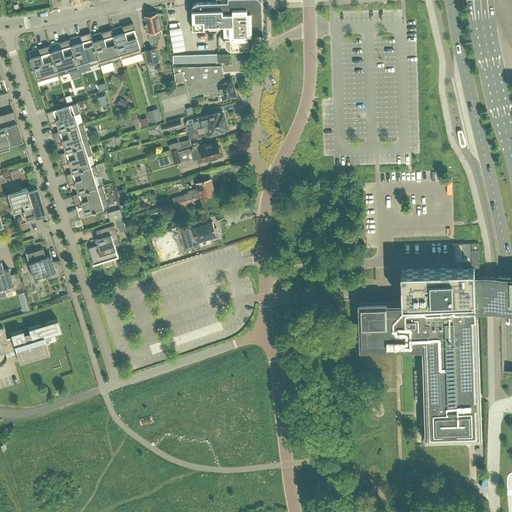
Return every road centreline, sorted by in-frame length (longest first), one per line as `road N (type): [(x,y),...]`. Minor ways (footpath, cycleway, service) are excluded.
road 1 (secondary): [(451,0),(505,258),(511,368)]
road 2 (unclassified): [(115,384),(251,336),(264,310),(263,208),(272,175)]
road 3 (residential): [(272,175),(255,156),(255,99),(272,45),(309,27)]
road 4 (residential): [(65,223),(115,384)]
road 5 (secondary): [(511,160),(480,0)]
road 6 (unclassified): [(272,175),(306,103),(309,27)]
road 7 (tertiary): [(5,26),(148,0)]
road 8 (residential): [(25,91),(65,223)]
